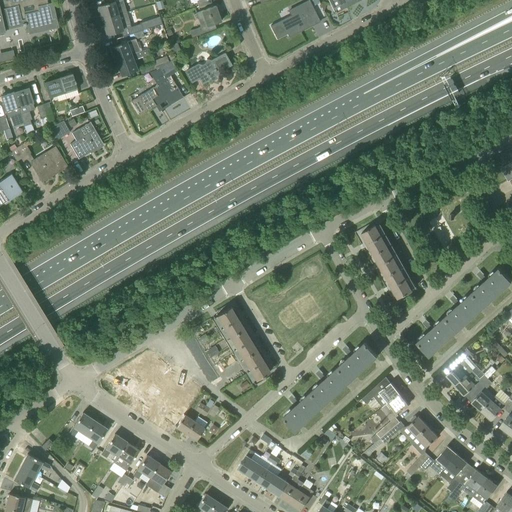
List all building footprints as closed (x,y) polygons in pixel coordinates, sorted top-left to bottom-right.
[(0,0),(0,32),(5,32),(5,29),(7,29),(8,29),(22,25),(22,26),(23,26),(23,25),(27,24),(29,34),(43,30),(43,31),(44,31),(44,30),(58,27),(53,2),(52,2),(52,3),(48,4),(46,0),(0,0)] [(106,4),(98,6),(102,19),(127,12),(123,0),(106,0),(108,3),(106,4)] [(337,0),(342,10),(361,0),(337,0)] [(290,36),(312,25),(307,16),(315,12),(310,1),(290,11),(295,22),(285,27),(290,36)] [(204,17),(207,26),(221,21),(221,19),(222,19),(220,14),(219,14),(216,6),(195,13),(198,19),(204,17)] [(130,24),(127,12),(102,19),(107,35),(123,30),(122,26),(130,24)] [(128,28),(129,34),(142,30),(140,24),(128,28)] [(204,33),(201,27),(190,31),(192,38),(204,33)] [(148,29),(142,30),(129,34),(131,40),(150,35),(148,29)] [(116,60),(131,55),(126,42),(111,48),(116,60)] [(14,57),(14,44),(0,44),(0,49),(12,49),(12,57),(14,57)] [(148,48),(131,55),(116,60),(122,75),(137,70),(133,60),(143,56),(143,57),(150,55),(148,48)] [(0,51),(0,59),(12,58),(11,50),(0,51)] [(192,83),(199,79),(202,84),(221,74),(220,72),(232,65),(225,53),(211,61),(206,59),(205,63),(202,65),(198,64),(185,71),(192,83)] [(158,64),(166,61),(164,55),(156,59),(158,64)] [(160,68),(163,74),(154,79),(157,85),(131,101),(140,116),(149,110),(148,109),(165,98),(169,105),(183,97),(170,75),(177,71),(171,61),(160,68)] [(142,75),(144,74),(157,69),(154,63),(139,69),(142,75)] [(59,77),(64,93),(77,89),(72,73),(59,77)] [(64,93),(59,77),(44,82),(49,98),(64,93)] [(13,92),(20,114),(23,123),(24,126),(31,124),(30,120),(32,119),(29,111),(35,109),(33,103),(34,103),(29,87),(13,92)] [(8,118),(10,117),(13,126),(23,123),(20,114),(13,92),(0,96),(5,112),(6,112),(8,118)] [(49,102),(43,104),(47,117),(53,115),(49,102)] [(47,117),(43,104),(37,106),(41,119),(47,117)] [(85,112),(82,106),(70,110),(72,116),(85,112)] [(5,116),(0,117),(0,120),(3,131),(9,129),(5,116)] [(57,140),(64,135),(70,132),(63,121),(50,128),(57,140)] [(102,145),(94,130),(83,136),(79,129),(72,133),(76,140),(70,144),(79,159),(90,152),(89,151),(101,144),(102,145)] [(24,143),(11,151),(17,161),(30,153),(24,143)] [(55,148),(31,162),(42,181),(66,166),(55,148)] [(511,184),(511,162),(502,168),(509,180),(511,184)] [(0,199),(2,204),(0,205),(22,191),(23,192),(12,174),(0,180),(0,199)] [(413,290),(407,279),(376,224),(362,232),(366,240),(365,240),(370,248),(371,247),(378,261),(377,261),(382,269),(383,269),(390,283),(394,291),(395,291),(399,298),(413,290)] [(430,355),(471,319),(511,282),(499,268),(487,279),(484,275),(480,278),(484,282),(460,303),(457,299),(454,302),(457,306),(433,328),(430,324),(426,327),(430,331),(418,341),(430,355)] [(270,371),(266,364),(266,363),(262,356),(261,356),(253,343),(253,342),(249,334),(248,335),(244,328),(239,321),(240,321),(236,313),(235,313),(230,307),(217,315),(256,379),(270,371)] [(323,381),(311,392),(299,402),(296,399),(292,402),(296,406),(284,417),(297,430),(378,356),(365,342),(353,353),(350,350),(346,353),(350,356),(326,378),(323,374),(320,377),(323,381)] [(464,360),(468,357),(464,353),(444,371),(445,371),(448,374),(447,375),(456,385),(472,370),(464,360)] [(132,362),(138,371),(145,366),(139,357),(132,362)] [(153,384),(150,387),(120,367),(110,381),(150,407),(162,390),(153,384)] [(160,384),(164,376),(155,370),(150,377),(160,384)] [(467,392),(471,396),(488,379),(484,374),(480,378),(472,370),(456,385),(464,395),(467,392)] [(186,401),(190,393),(185,390),(190,381),(186,379),(177,396),(186,401)] [(488,379),(471,396),(474,400),(472,402),(482,411),(492,400),(483,392),(492,383),(488,379)] [(374,396),(378,401),(384,397),(388,403),(400,393),(391,382),(382,389),(378,384),(362,399),(366,403),(374,396)] [(397,414),(409,404),(400,393),(388,403),(397,414)] [(496,395),(492,400),(482,411),(492,420),(502,409),(501,408),(502,406),(506,410),(511,403),(511,400),(509,398),(505,403),(496,395)] [(196,410),(200,413),(205,406),(200,403),(196,410)] [(209,413),(215,416),(220,406),(214,403),(209,413)] [(205,406),(200,413),(204,416),(209,409),(205,406)] [(79,430),(86,434),(95,421),(82,413),(69,433),(74,436),(79,430)] [(177,427),(186,434),(195,421),(185,415),(177,427)] [(510,435),(511,432),(511,416),(509,415),(500,427),(510,435)] [(417,436),(428,426),(419,416),(415,419),(413,418),(411,420),(412,422),(407,426),(417,436)] [(396,417),(392,420),(376,434),(380,439),(400,422),(396,417)] [(107,429),(95,421),(86,434),(93,439),(89,446),(94,449),(107,429)] [(195,421),(186,434),(196,440),(204,428),(195,421)] [(380,439),(377,441),(380,445),(384,442),(385,443),(404,427),(400,422),(380,439)] [(438,436),(428,426),(417,436),(427,447),(438,436)] [(111,451),(118,455),(127,442),(115,434),(101,454),(106,457),(111,451)] [(269,444),(272,440),(263,434),(260,438),(269,444)] [(53,443),(51,440),(49,438),(41,446),(45,450),(53,443)] [(139,450),(127,442),(118,455),(125,460),(121,467),(126,470),(139,450)] [(376,449),(372,445),(365,451),(368,455),(376,449)] [(436,459),(446,467),(458,454),(448,445),(436,459)] [(238,468),(248,474),(257,462),(260,456),(250,449),(238,468)] [(280,459),(286,452),(281,449),(276,456),(272,462),(276,465),(280,459)] [(420,467),(421,465),(430,456),(425,452),(407,471),(411,475),(420,467)] [(28,454),(21,467),(35,474),(39,467),(47,471),(50,465),(28,454)] [(276,456),(272,454),(268,459),(272,462),(276,456)] [(468,462),(458,454),(446,467),(456,475),(468,462)] [(140,476),(147,481),(150,477),(159,463),(147,455),(133,475),(138,479),(140,476)] [(434,461),(430,456),(421,465),(426,469),(434,461)] [(257,462),(248,474),(259,482),(267,469),(257,462)] [(159,463),(150,477),(157,481),(153,488),(158,491),(171,471),(159,463)] [(294,487),(299,479),(298,478),(305,467),(301,464),(297,470),(293,476),(289,483),(280,495),(291,503),(299,490),(294,487)] [(35,474),(21,467),(14,480),(36,491),(39,486),(31,482),(35,474)] [(293,476),(297,470),(293,468),(289,473),(293,476)] [(259,482),(270,489),(278,476),(267,469),(259,482)] [(477,491),(487,477),(477,469),(466,483),(477,491)] [(127,476),(124,481),(122,485),(127,488),(133,480),(127,476)] [(278,476),(270,489),(280,495),(289,483),(278,476)] [(452,491),(460,481),(455,477),(447,487),(452,491)] [(484,511),(490,504),(486,501),(498,485),(487,477),(477,491),(473,496),(483,504),(476,511),(484,511)] [(61,480),(57,487),(67,492),(70,487),(61,480)] [(460,481),(452,491),(448,496),(453,500),(465,485),(460,481)] [(299,490),(291,503),(302,510),(314,491),(309,488),(303,484),(300,490),(299,490)] [(97,499),(99,496),(103,489),(98,485),(91,495),(97,499)] [(505,511),(507,511),(511,506),(511,495),(507,492),(497,506),(505,511)] [(9,493),(5,508),(21,511),(23,511),(29,511),(33,499),(9,493)] [(207,511),(208,511),(216,501),(205,494),(193,511),(194,511),(199,511),(202,508),(207,511)] [(323,505),(327,499),(328,498),(324,495),(319,503),(323,505)] [(331,502),(327,499),(323,505),(318,511),(332,511),(333,511),(327,508),(331,502)] [(224,511),(227,508),(216,501),(208,511),(224,511)]
